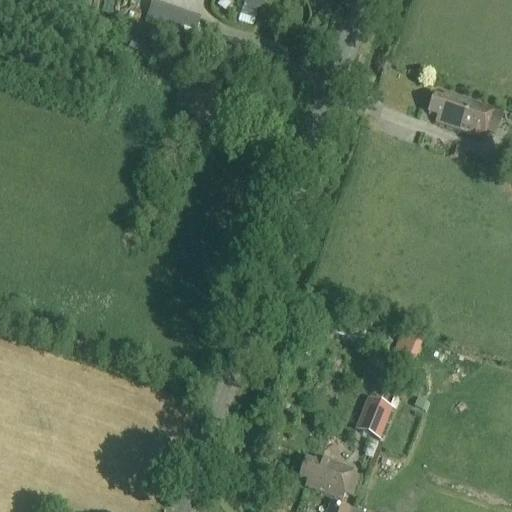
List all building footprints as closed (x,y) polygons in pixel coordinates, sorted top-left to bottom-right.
[(243,0),(242,5),(262,12),(265,0),(243,0)] [(151,4),(144,24),(168,33),(175,13),(151,4)] [(242,129),(250,108),(227,100),(229,94),(199,84),(197,88),(181,82),(173,106),(189,111),(187,115),(234,132),(236,127),(242,129)] [(482,141),(492,113),(480,109),(444,96),(442,100),(433,97),(427,116),(436,119),(434,124),(470,137),(482,141)] [(452,149),(449,158),(457,161),(460,152),(452,149)] [(511,175),(511,157),(500,153),(494,169),(511,175)] [(364,343),(370,328),(331,314),(325,328),(364,343)] [(378,382),(392,373),(381,356),(367,365),(378,382)] [(354,433),(379,443),(392,412),(367,401),(354,433)] [(304,462),(298,481),(305,483),(304,489),(341,501),(351,472),(314,459),(312,464),(304,462)]
